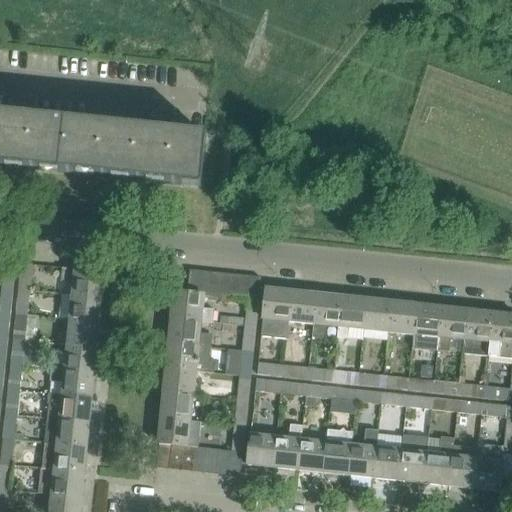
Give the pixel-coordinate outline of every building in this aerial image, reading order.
[(0,167),(183,186),(199,187),(198,188),(201,188),(206,136),(204,136),(204,138),(0,116),(0,167)] [(13,291),(15,264),(4,263),(1,290),(13,291)] [(22,265),(19,292),(30,293),(33,266),(22,265)] [(103,301),(106,273),(62,269),(61,282),(74,283),(72,298),(103,301)] [(200,297),(202,273),(190,271),(187,295),(200,297)] [(200,297),(204,298),(211,299),(214,274),(202,273),(200,297)] [(214,274),(211,299),(223,300),(226,275),(214,274)] [(226,275),(223,300),(235,301),(238,276),(226,275)] [(235,301),(246,302),(246,303),(249,278),(238,276),(235,301)] [(261,279),(249,278),(246,303),(258,304),(261,279)] [(1,290),(0,303),(0,314),(10,315),(13,291),(1,290)] [(288,324),(291,292),(265,290),(261,337),(287,340),(288,325),(288,324)] [(19,292),(16,316),(27,317),(30,293),(19,292)] [(291,292),(288,325),(313,328),(316,295),(291,292)] [(173,294),(170,320),(201,323),(213,325),(215,311),(202,310),(204,298),(200,297),(187,295),(173,294)] [(313,328),(311,343),(324,345),(325,329),(338,331),(341,298),(316,295),(313,328)] [(72,298),(70,321),(100,325),(103,301),(72,298)] [(338,331),(337,340),(347,341),(348,332),(363,333),(366,300),(341,298),(338,331)] [(366,300),(363,333),(387,336),(391,303),(366,300)] [(246,302),(244,328),(256,329),(258,304),(246,303),(246,302)] [(391,303),(387,336),(413,338),(416,306),(391,303)] [(413,338),(412,350),(436,353),(441,308),(416,306),(413,338)] [(441,308),(436,353),(449,354),(451,342),(462,344),(465,311),(441,308)] [(462,344),(461,356),(486,358),(491,313),(465,311),(462,344)] [(511,315),(491,313),(486,358),(511,361),(511,315)] [(0,339),(7,340),(10,315),(0,314),(0,339)] [(16,316),(13,341),(25,342),(27,317),(16,316)] [(170,320),(167,346),(198,349),(211,350),(212,336),(200,335),(201,323),(170,320)] [(100,325),(70,321),(67,347),(98,350),(100,325)] [(253,355),(256,329),(244,328),(241,353),(253,355)] [(22,368),(25,342),(13,341),(11,367),(22,368)] [(167,346),(165,371),(196,374),(213,376),(215,362),(209,362),(211,350),(198,349),(167,346)] [(67,347),(64,372),(95,376),(98,350),(67,347)] [(241,353),(239,379),(250,380),(253,355),(241,353)] [(258,365),(257,376),(283,379),(284,368),(258,365)] [(11,367),(8,391),(19,393),(22,368),(11,367)] [(308,370),(284,368),(283,379),(307,381),(308,370)] [(333,373),(308,370),(307,381),(332,384),(333,373)] [(92,401),(95,376),(64,372),(51,371),(50,385),(63,386),(62,397),(92,401)] [(162,395),(193,398),(196,374),(165,371),(162,395)] [(332,384),(357,387),(358,375),(333,373),(332,384)] [(357,387),(382,389),(383,378),(358,375),(357,387)] [(382,389),(407,392),(408,381),(383,378),(382,389)] [(248,404),(250,380),(239,379),(236,403),(248,404)] [(407,392),(432,394),(433,383),(408,381),(407,392)] [(255,393),(281,396),(282,385),(256,382),(255,393)] [(432,394),(457,397),(458,386),(433,383),(432,394)] [(307,387),(282,385),(281,396),(306,399),(307,387)] [(457,397),(482,399),(483,388),(458,386),(457,397)] [(306,399),(330,401),(332,390),(307,387),(306,399)] [(482,399),(509,402),(510,392),(510,391),(483,388),(482,399)] [(357,393),(332,390),(330,401),(355,404),(357,393)] [(17,418),(19,393),(8,391),(6,416),(17,418)] [(355,404),(380,406),(381,395),(357,393),(355,404)] [(159,421),(190,424),(193,398),(162,395),(159,421)] [(407,398),(381,395),(380,406),(406,409),(407,398)] [(60,409),(59,422),(90,425),(92,401),(62,397),(49,396),(48,408),(60,409)] [(406,409),(430,411),(431,400),(407,398),(406,409)] [(456,403),(431,400),(430,411),(455,414),(456,403)] [(236,403),(233,428),(245,429),(248,404),(236,403)] [(455,414),(480,417),(481,405),(456,403),(455,414)] [(508,408),(481,405),(480,417),(507,419),(508,408)] [(6,416),(3,442),(14,443),(17,418),(6,416)] [(90,425),(59,422),(46,421),(44,446),(87,451),(90,425)] [(159,421),(157,445),(159,446),(172,447),(184,449),(188,449),(196,450),(197,450),(200,425),(190,424),(159,421)] [(242,455),(245,429),(233,428),(231,454),(242,455)] [(298,472),(301,441),(302,429),(289,428),(288,440),(276,439),(273,470),(298,472)] [(323,475),(348,478),(351,447),(352,436),(345,436),(342,432),(340,435),(327,434),(326,444),(323,475)] [(373,480),(377,439),(377,434),(365,433),(364,448),(351,447),(348,478),(373,480)] [(250,436),(247,467),(273,470),(276,439),(250,436)] [(377,439),(373,480),(398,483),(401,452),(402,442),(377,439)] [(301,441),(298,472),(323,475),(326,444),(301,441)] [(426,455),(423,485),(448,488),(452,449),(452,442),(441,441),(439,456),(426,455)] [(3,442),(0,467),(12,468),(14,443),(3,442)] [(511,446),(504,445),(503,457),(511,458),(511,446)] [(41,471),(54,472),(85,476),(87,451),(44,446),(41,471)] [(156,469),(170,471),(172,447),(159,446),(156,469)] [(172,447),(170,471),(182,472),(184,449),(172,447)] [(194,473),(196,450),(188,449),(184,449),(182,472),(194,473)] [(472,491),(475,460),(476,452),(452,449),(448,488),(472,491)] [(205,475),(208,451),(197,450),(196,450),(194,473),(205,475)] [(217,476),(219,452),(208,451),(205,475),(217,476)] [(228,477),(231,454),(219,452),(217,476),(228,477)] [(398,483),(423,485),(426,455),(401,452),(398,483)] [(240,478),(242,455),(231,454),(228,477),(240,478)] [(501,469),(511,470),(511,458),(503,457),(502,463),(501,469)] [(500,480),(501,469),(502,463),(475,460),(472,491),(499,494),(500,480)] [(0,467),(0,468),(0,492),(9,493),(12,468),(0,467)] [(511,480),(511,470),(501,469),(500,480),(511,480)] [(85,476),(54,472),(41,471),(38,497),(51,498),(82,501),(85,476)] [(0,511),(6,511),(9,493),(0,492),(0,511)] [(51,498),(49,511),(80,511),(82,501),(51,498)]
